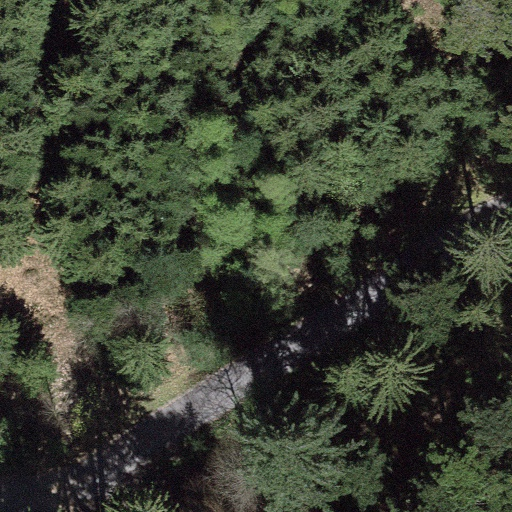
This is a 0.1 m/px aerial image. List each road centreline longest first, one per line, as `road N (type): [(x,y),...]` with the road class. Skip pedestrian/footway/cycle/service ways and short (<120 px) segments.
road 1 (track): [(511,209),(445,238),(123,459)]
road 2 (track): [(511,420),(386,431),(221,460),(123,459)]
road 3 (track): [(123,459),(73,483),(0,498)]
